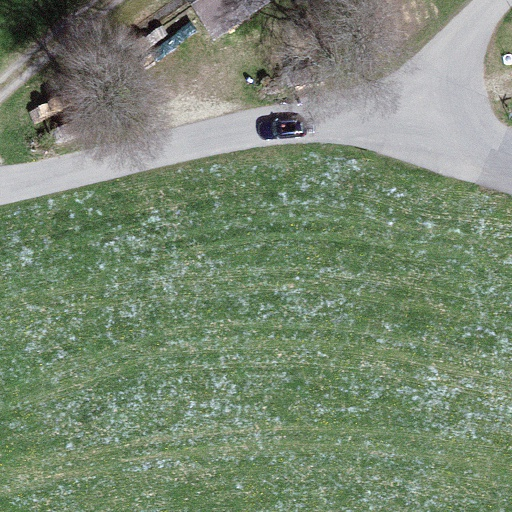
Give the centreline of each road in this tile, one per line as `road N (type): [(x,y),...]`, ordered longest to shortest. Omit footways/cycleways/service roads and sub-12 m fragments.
road 1 (unclassified): [(0,185),(274,125),(390,117)]
road 2 (unclassified): [(390,117),(503,0)]
road 3 (track): [(390,117),(511,70)]
road 4 (unclassified): [(390,117),(511,155)]
